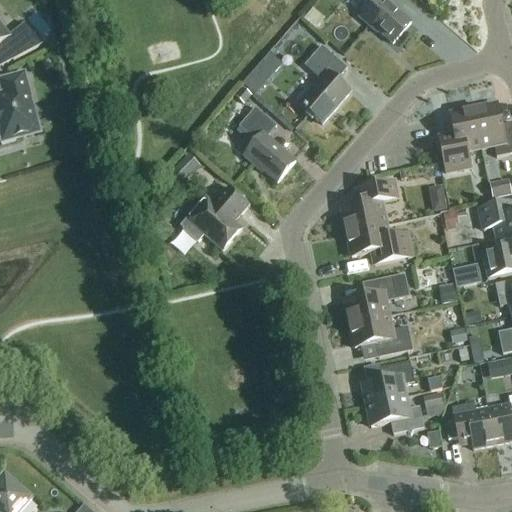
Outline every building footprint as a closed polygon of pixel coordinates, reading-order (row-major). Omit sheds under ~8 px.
[(392,46),(411,25),(383,0),(382,0),(366,0),(371,4),(358,19),(372,31),(373,29),(392,46)] [(42,46),(24,25),(9,38),(0,27),(0,46),(0,47),(13,62),(42,46)] [(336,83),(347,71),(321,49),(304,68),(321,83),(299,107),(322,127),(350,95),(336,83)] [(0,142),(1,147),(16,143),(15,140),(38,133),(29,101),(32,100),(25,75),(0,81),(0,87),(3,98),(0,98),(0,131),(0,132),(0,131),(0,142)] [(243,90),(235,98),(244,107),(252,99),(243,90)] [(290,122),(297,110),(272,97),(266,108),(290,122)] [(511,125),(501,128),(497,107),(473,112),(482,152),(494,149),(496,160),(511,157),(511,125)] [(267,139),(276,129),(255,111),(239,129),(256,144),(243,159),(256,170),(258,169),(277,186),(295,164),(267,139)] [(473,112),(450,117),(454,137),(438,141),(446,176),(471,171),(467,155),(482,152),(473,112)] [(187,157),(173,171),(185,182),(199,168),(187,157)] [(493,202),(511,198),(508,182),(489,186),(493,202)] [(346,237),(386,229),(381,205),(397,202),(393,185),(359,192),(362,209),(342,213),(346,237)] [(241,218),(249,208),(228,190),(213,207),(205,200),(180,229),(199,245),(204,238),(223,254),(242,232),(232,224),(239,217),(241,218)] [(511,217),(511,218),(509,206),(479,212),(483,233),(494,231),(497,244),(511,240),(511,217)] [(455,227),(458,226),(456,214),(443,217),(446,233),(456,231),(455,227)] [(389,241),(386,229),(346,237),(351,260),(372,256),(374,268),(414,260),(409,237),(389,241)] [(511,240),(497,244),(499,255),(484,258),(489,281),(511,276),(511,240)] [(481,286),(478,269),(452,274),(455,291),(481,286)] [(404,277),(392,280),(362,286),(365,300),(344,304),(349,328),(389,319),(386,305),(409,300),(404,277)] [(511,283),(495,287),(500,310),(510,307),(511,315),(511,283)] [(441,308),(455,306),(452,288),(438,290),(441,308)] [(480,311),(465,315),(468,326),(482,323),(480,311)] [(392,334),(389,319),(349,328),(354,351),(375,347),(378,361),(412,354),(407,330),(392,334)] [(451,346),(464,344),(462,332),(449,334),(451,346)] [(511,332),(498,336),(503,358),(511,355),(511,332)] [(472,338),(475,361),(483,360),(480,336),(472,338)] [(511,357),(489,362),(492,377),(511,373),(511,357)] [(366,409),(406,400),(403,388),(414,386),(410,365),(380,371),(382,383),(362,387),(366,409)] [(423,400),(427,421),(442,418),(445,409),(442,396),(423,400)] [(511,398),(509,400),(511,408),(488,412),(495,448),(511,445),(511,398)] [(408,413),(406,400),(366,409),(371,430),(391,426),(393,438),(424,432),(419,410),(408,413)] [(452,411),(454,424),(445,426),(448,442),(458,441),(459,450),(472,448),(473,453),(495,448),(488,412),(476,415),(474,406),(452,411)] [(0,511),(23,511),(31,503),(5,480),(0,484),(0,511)] [(94,511),(84,503),(76,511),(94,511)]
